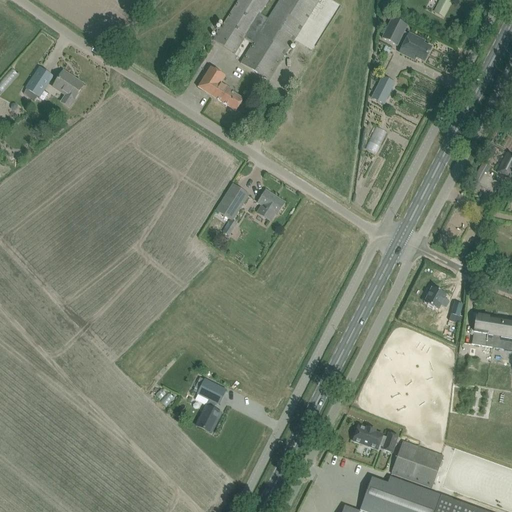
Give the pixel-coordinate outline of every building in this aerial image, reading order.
[(268,81),(318,0),(278,0),(267,19),(259,14),(268,0),(237,0),(212,40),(234,54),(245,39),(252,44),(240,64),(268,81)] [(450,2),(446,0),(439,0),(433,12),(442,17),(450,2)] [(392,18),(381,39),(397,47),(399,42),(403,44),(408,34),(404,32),(407,26),(392,18)] [(424,42),(421,40),(408,34),(403,44),(398,53),(415,61),(416,58),(424,62),(431,48),(423,44),(424,42)] [(385,46),(382,51),(388,54),(391,49),(385,46)] [(39,98),(47,85),(53,77),(39,68),(25,89),(26,89),(23,94),(34,101),(37,96),(39,98)] [(236,112),(241,103),(242,101),(229,93),(230,91),(220,84),(225,77),(210,68),(197,88),(236,112)] [(0,89),(0,90),(7,95),(21,76),(14,70),(0,89)] [(62,74),(56,82),(53,88),(64,95),(59,103),(68,109),(73,101),(78,94),(83,85),(75,79),(73,82),(62,74)] [(394,83),(381,76),(371,98),(384,104),(394,83)] [(379,156),(390,134),(379,128),(369,150),(379,156)] [(497,171),(511,178),(511,174),(511,154),(507,152),(497,171)] [(231,221),(243,203),(249,195),(233,185),(216,211),(231,221)] [(270,223),(275,215),(276,215),(284,203),(265,191),(258,203),(261,205),(256,213),(270,223)] [(222,232),(228,236),(233,228),(227,224),(222,232)] [(237,225),(230,235),(239,242),(246,232),(237,225)] [(446,296),(432,288),(424,303),(439,311),(441,306),(445,309),(449,302),(445,299),(446,296)] [(450,317),(449,322),(461,325),(463,325),(464,317),(461,317),(463,304),(465,291),(463,291),(458,304),(454,303),(450,317)] [(511,351),(511,320),(476,315),(475,325),(471,345),(511,351)] [(426,323),(432,326),(435,319),(429,317),(426,323)] [(453,339),(451,345),(460,349),(462,342),(453,339)] [(204,379),(203,380),(199,378),(193,391),(196,393),(196,394),(208,400),(195,426),(200,428),(209,433),(215,421),(217,422),(221,414),(213,410),(216,405),(218,406),(226,391),(217,386),(204,379)] [(358,426),(353,441),(377,450),(379,446),(383,448),(383,449),(392,453),(398,437),(388,433),(387,438),(382,436),(383,435),(375,432),(375,431),(367,428),(366,429),(358,426)] [(402,442),(391,473),(431,488),(443,457),(402,442)] [(486,511),(386,476),(375,505),(392,511),(486,511)]
